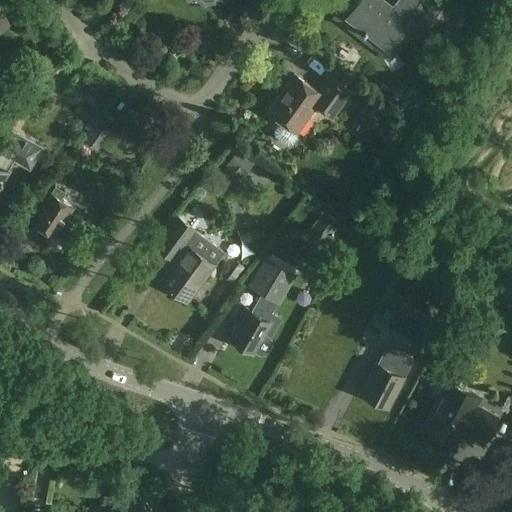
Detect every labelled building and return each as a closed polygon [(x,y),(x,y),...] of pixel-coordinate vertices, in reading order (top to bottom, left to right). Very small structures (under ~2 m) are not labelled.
[(346,0),(341,8),(348,13),(343,20),(385,52),(413,17),(397,4),(392,10),(379,0),(346,0)] [(428,29),(428,28),(427,28),(441,10),(442,11),(443,10),(431,1),(416,20),(428,29)] [(0,27),(9,23),(0,5),(0,27)] [(76,84),(106,104),(113,94),(84,73),(76,84)] [(334,116),(352,91),(329,75),(318,90),(295,74),(269,110),(298,131),(317,104),(334,116)] [(353,125),(363,132),(375,114),(366,107),(353,125)] [(116,122),(103,113),(83,139),(96,148),(116,122)] [(0,186),(9,171),(8,170),(15,157),(31,166),(41,148),(0,125),(0,186)] [(226,162),(228,163),(216,179),(229,189),(241,172),(243,174),(252,161),(235,149),(226,162)] [(50,235),(51,233),(55,235),(55,234),(69,243),(80,227),(66,218),(73,206),(61,199),(66,191),(56,184),(32,220),(43,227),(42,230),(50,235)] [(325,212),(311,231),(314,234),(309,240),(323,251),(335,237),(331,234),(340,223),(325,212)] [(161,281),(187,301),(224,252),(177,217),(156,246),(176,261),(161,281)] [(237,324),(240,325),(233,337),(242,343),(243,346),(248,349),(251,348),(254,350),(255,348),(262,352),(267,351),(272,343),(270,338),(263,334),(270,322),(269,321),(274,313),(273,312),(295,273),(268,257),(251,285),(263,292),(252,312),(246,308),(237,324)] [(440,320),(400,300),(386,327),(415,342),(423,327),(434,333),(440,320)] [(386,345),(377,363),(376,362),(361,392),(389,407),(405,377),(404,377),(413,359),(386,345)] [(481,396),(449,380),(425,425),(456,442),(463,430),(483,440),(497,414),(477,404),(481,396)] [(142,500),(137,493),(122,504),(119,500),(103,511),(152,511),(152,507),(147,501),(142,500)]
